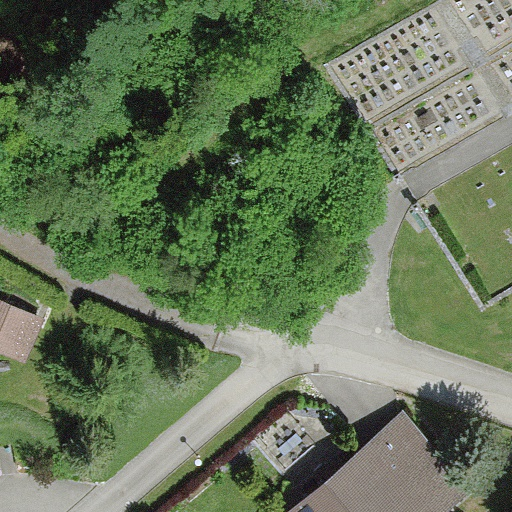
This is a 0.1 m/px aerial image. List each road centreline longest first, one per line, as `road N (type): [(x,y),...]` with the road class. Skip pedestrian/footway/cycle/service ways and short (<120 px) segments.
road 1 (residential): [(93,511),(280,357),(299,350),(343,352),(511,404)]
road 2 (track): [(322,348),(323,311),(406,188),(511,127)]
